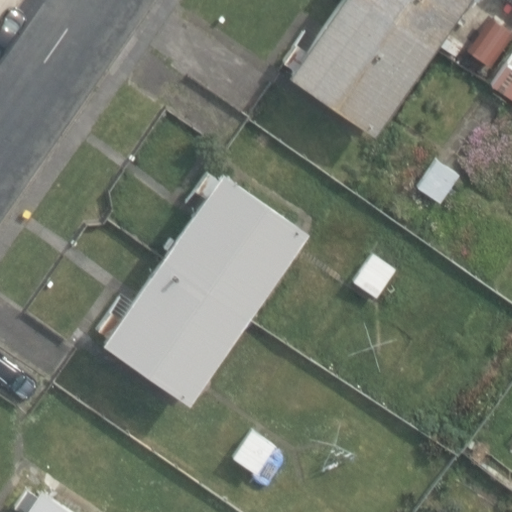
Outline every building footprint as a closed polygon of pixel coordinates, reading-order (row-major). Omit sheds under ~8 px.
[(283,68),(369,128),(430,42),(459,0),(330,0),(318,18),(301,42),(293,38),(279,58),(287,62),(283,68)] [(487,26),(511,44),(511,43),(511,10),(503,4),(487,26)] [(490,81),(511,97),(511,60),(508,57),(490,81)] [(415,184),(437,200),(459,169),(437,154),(415,184)] [(98,335),(183,395),(302,227),(217,166),(212,173),(203,166),(190,184),(201,192),(159,252),(117,310),(109,304),(94,324),(102,329),(98,335)] [(352,277),(375,293),(396,264),(373,248),(352,277)] [(231,454),(253,469),(274,438),(253,422),(231,454)] [(80,511),(35,481),(31,487),(25,483),(13,501),(20,506),(15,511),(80,511)]
